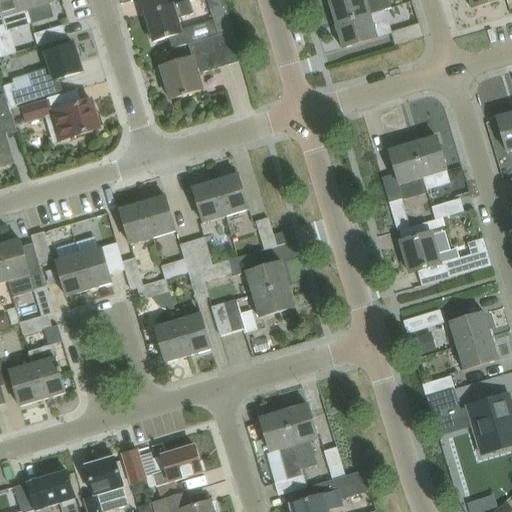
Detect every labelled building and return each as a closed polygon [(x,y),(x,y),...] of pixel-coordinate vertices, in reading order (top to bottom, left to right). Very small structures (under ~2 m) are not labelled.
[(27,12),(23,0),(0,0),(0,5),(4,19),(27,12)] [(54,0),(23,0),(27,12),(51,4),(50,1),(54,0)] [(199,30),(200,33),(186,37),(188,44),(219,35),(233,31),(223,0),(208,0),(214,20),(203,23),(199,30)] [(335,0),(329,2),(335,24),(370,14),(370,15),(385,10),(391,9),(388,0),(335,0)] [(469,0),(472,10),(505,0),(469,0)] [(178,19),(194,15),(189,1),(145,14),(153,43),(182,34),(178,19)] [(377,38),(370,15),(370,14),(335,24),(343,49),(378,39),(377,38)] [(423,37),(419,25),(392,33),(391,33),(391,34),(395,46),(423,37)] [(0,28),(0,43),(0,45),(4,57),(15,54),(6,26),(0,28)] [(34,35),(38,48),(66,39),(62,27),(34,35)] [(183,98),(187,97),(187,95),(203,91),(198,75),(243,62),(233,31),(219,35),(188,44),(192,59),(161,69),(161,70),(164,69),(167,78),(164,79),(170,100),(183,97),(183,98)] [(14,84),(4,87),(6,95),(10,110),(17,108),(17,107),(16,105),(43,97),(62,91),(59,80),(83,73),(75,45),(56,51),(43,55),(47,69),(48,69),(28,75),(32,87),(16,92),(14,84)] [(0,167),(14,163),(6,135),(17,132),(12,118),(10,110),(6,95),(4,87),(0,88),(0,167)] [(49,114),(45,115),(46,117),(46,118),(53,143),(54,143),(100,129),(92,101),(81,104),(61,110),(52,113),(49,114)] [(46,102),(21,109),(23,115),(25,123),(26,123),(46,117),(45,115),(49,114),(46,102)] [(511,151),(511,114),(497,119),(507,153),(511,151)] [(436,137),(413,144),(423,179),(447,172),(436,137)] [(423,179),(413,144),(389,151),(400,186),(423,179)] [(460,169),(448,172),(451,181),(456,184),(464,181),(460,169)] [(215,182),(226,218),(249,211),(238,175),(215,182)] [(193,189),(203,224),(226,218),(215,182),(193,189)] [(416,192),(403,195),(410,222),(422,219),(416,192)] [(144,203),(154,238),(176,232),(166,197),(144,203)] [(402,200),(390,204),(398,232),(400,231),(410,228),(402,200)] [(441,206),(432,208),(436,221),(442,219),(445,218),(464,212),(460,200),(441,206)] [(120,210),(126,230),(130,245),(154,238),(144,203),(120,210)] [(269,219),(256,223),(260,235),(264,250),(265,251),(289,243),(285,232),(276,235),(273,236),(269,219)] [(410,228),(400,231),(403,243),(401,243),(402,246),(410,273),(410,274),(419,272),(441,265),(445,263),(446,263),(450,262),(447,251),(441,232),(432,234),(431,231),(445,227),(442,219),(436,221),(429,223),(410,228)] [(56,223),(43,229),(49,243),(62,237),(56,223)] [(44,233),(32,237),(40,264),(52,260),(44,233)] [(220,253),(210,256),(205,237),(192,241),(201,270),(213,266),(223,263),(220,253)] [(0,246),(0,254),(8,282),(30,275),(20,240),(0,246)] [(441,265),(419,272),(422,285),(422,287),(437,282),(450,279),(480,270),(480,269),(491,266),(488,254),(487,251),(483,240),(467,244),(471,256),(460,259),(450,262),(446,263),(445,263),(441,265)] [(180,245),(189,273),(201,270),(192,241),(180,245)] [(117,244),(79,255),(89,291),(112,284),(110,276),(125,271),(117,244)] [(0,254),(0,284),(8,282),(0,254)] [(89,291),(79,255),(56,262),(67,298),(89,291)] [(131,291),(138,289),(143,287),(143,286),(135,259),(123,262),(131,291)] [(213,266),(201,270),(205,283),(233,275),(229,261),(223,263),(213,266)] [(246,273),(253,295),(288,285),(282,263),(246,273)] [(205,283),(201,270),(189,273),(197,303),(209,299),(205,283)] [(165,280),(143,286),(143,287),(138,289),(141,300),(168,291),(165,280)] [(17,307),(16,307),(20,323),(21,323),(54,313),(46,285),(34,289),(37,300),(33,302),(32,299),(16,304),(17,307)] [(295,308),(288,285),(253,295),(260,319),(295,308)] [(244,330),(240,315),(236,301),(212,308),(220,336),(244,330)] [(15,308),(6,311),(11,326),(20,324),(15,308)] [(404,322),(407,334),(444,323),(440,311),(404,322)] [(55,314),(54,313),(21,323),(25,336),(52,328),(48,316),(55,314)] [(484,314),(450,324),(457,348),(491,337),(484,314)] [(212,350),(201,315),(178,322),(188,357),(212,350)] [(178,322),(155,328),(166,364),(188,357),(178,322)] [(491,337),(457,348),(464,371),(498,361),(491,337)] [(32,365),(43,401),(66,394),(60,373),(62,372),(61,368),(59,369),(52,346),(28,353),(32,365)] [(20,407),(43,401),(32,365),(9,372),(20,407)] [(423,386),(427,398),(455,390),(451,377),(423,386)] [(455,390),(427,398),(434,422),(435,422),(437,421),(462,414),(460,409),(455,390)] [(511,406),(509,395),(467,408),(482,455),(511,446),(511,431),(511,427),(506,412),(511,410),(511,406)] [(284,412),(294,447),(301,470),(317,465),(310,442),(318,440),(308,405),(284,412)] [(303,476),(301,470),(294,447),(284,412),(261,419),(271,454),(278,451),(287,481),(275,484),(279,497),(308,488),(304,476),(303,476)] [(169,419),(147,424),(149,435),(172,430),(169,419)] [(351,441),(338,444),(345,472),(358,469),(351,441)] [(157,487),(161,499),(178,494),(175,482),(203,474),(195,447),(162,457),(167,472),(157,475),(154,476),(157,487)] [(337,449),(325,452),(333,480),(345,477),(337,449)] [(123,456),(128,475),(131,484),(143,480),(146,479),(138,451),(123,456)] [(19,457),(1,463),(5,473),(22,467),(19,457)] [(95,496),(110,492),(116,509),(129,505),(115,458),(86,467),(95,496)] [(336,511),(343,510),(340,500),(370,491),(364,471),(345,477),(333,480),(312,487),(315,498),(291,505),(293,511),(336,511)] [(28,484),(27,485),(35,511),(50,511),(49,507),(62,503),(64,511),(79,511),(73,491),(67,472),(39,481),(41,489),(30,492),(28,484)] [(143,480),(131,484),(135,496),(142,493),(145,487),(143,480)] [(35,511),(27,485),(15,488),(21,511),(35,511)] [(187,493),(179,495),(178,494),(161,499),(161,501),(154,503),(156,511),(214,511),(211,502),(191,508),(187,493)] [(482,511),(478,500),(467,503),(469,511),(482,511)]
